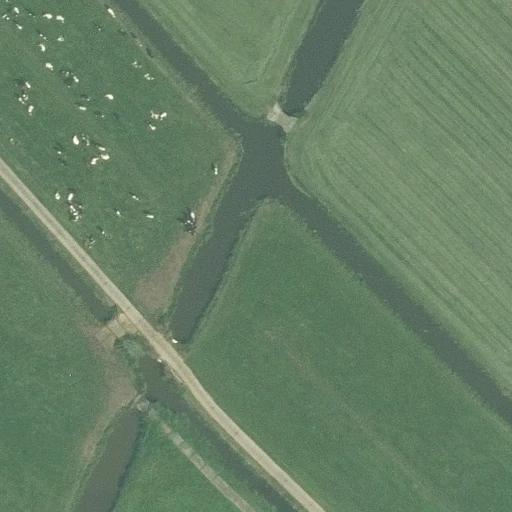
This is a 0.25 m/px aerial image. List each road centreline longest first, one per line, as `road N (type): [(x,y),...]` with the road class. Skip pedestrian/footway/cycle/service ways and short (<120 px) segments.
road 1 (track): [(317,511),(203,401),(0,169)]
road 2 (track): [(249,511),(152,416)]
